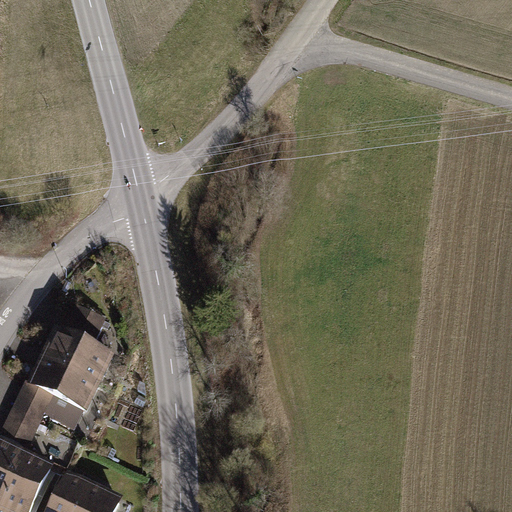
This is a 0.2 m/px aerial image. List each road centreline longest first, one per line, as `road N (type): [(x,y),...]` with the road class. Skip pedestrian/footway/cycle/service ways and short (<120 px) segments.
road 1 (secondary): [(142,204),(171,365),(179,511)]
road 2 (tertiary): [(300,45),(142,204)]
road 3 (unclassified): [(300,45),(511,100)]
road 4 (secondary): [(88,0),(142,204)]
road 5 (residential): [(142,204),(30,287),(0,346)]
